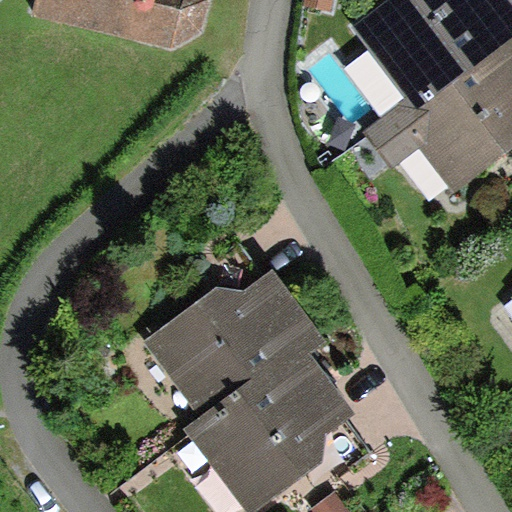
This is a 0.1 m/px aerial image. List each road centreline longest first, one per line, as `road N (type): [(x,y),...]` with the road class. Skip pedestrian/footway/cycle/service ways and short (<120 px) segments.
road 1 (residential): [(264,78),(175,149),(53,270),(16,330),(21,407),(97,511)]
road 2 (residential): [(264,78),(316,217),(492,511)]
